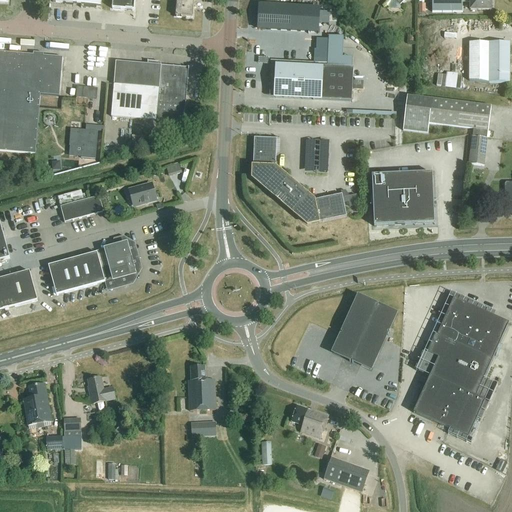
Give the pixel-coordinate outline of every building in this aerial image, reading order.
[(53,0),(53,5),(101,9),(101,0),(53,0)] [(113,0),(113,12),(135,13),(135,0),(113,0)] [(177,0),(176,19),(193,20),(194,0),(177,0)] [(431,0),(432,15),(462,15),(462,5),(470,5),(470,13),(490,13),(490,8),(492,8),(492,4),(490,2),(490,0),(487,0),(431,0)] [(320,10),(260,7),(259,31),(319,34),(320,10)] [(333,19),(332,26),(342,26),(343,10),(326,9),(326,19),(333,19)] [(349,58),(349,38),(337,38),(337,58),(349,58)] [(317,41),(316,66),(328,66),(329,41),(317,41)] [(46,44),(46,49),(71,53),(72,48),(46,44)] [(469,45),(469,65),(469,82),(488,84),(509,84),(509,46),(489,46),(489,45),(469,45)] [(60,98),(63,60),(0,54),(0,153),(35,156),(41,97),(60,98)] [(276,97),(314,99),(314,102),(352,104),(354,70),(316,68),(316,66),(328,67),(328,66),(316,66),(271,63),(270,89),(271,89),(271,87),(277,87),(276,97)] [(148,64),(147,67),(116,65),(111,119),(149,122),(153,65),(148,64)] [(153,65),(149,122),(184,125),(189,71),(160,69),(161,67),(159,65),(153,65)] [(460,74),(440,72),(439,86),(459,88),(460,74)] [(366,91),(367,82),(357,81),(356,90),(366,91)] [(96,101),(98,90),(77,88),(76,99),(96,101)] [(428,135),(429,125),(473,130),(469,166),(484,167),(491,107),(407,97),(403,132),(428,135)] [(95,161),(98,134),(71,132),(69,148),(82,149),(81,161),(95,161)] [(255,140),(253,180),(308,226),(347,218),(344,204),(348,203),(349,208),(357,206),(356,202),(358,201),(357,196),(343,199),(343,196),(342,196),(333,198),(314,202),(276,170),(276,165),(277,142),(277,141),(255,140)] [(332,142),(308,141),(307,173),(331,173),(332,142)] [(170,175),(184,172),(182,163),(168,166),(170,175)] [(433,175),(413,176),(372,178),(375,228),(405,227),(405,224),(435,222),(433,175)] [(155,202),(156,200),(152,187),(150,186),(130,191),(134,206),(136,207),(155,202)] [(79,200),(86,198),(84,190),(60,197),(62,205),(74,201),(74,203),(80,202),(79,200)] [(91,200),(95,216),(104,213),(100,197),(91,200)] [(65,224),(95,216),(91,200),(61,208),(65,224)] [(0,225),(0,261),(9,259),(0,225)] [(128,277),(132,268),(126,246),(120,243),(116,249),(97,254),(49,267),(57,296),(105,283),(128,277)] [(0,280),(0,311),(38,302),(30,272),(0,280)] [(452,294),(442,317),(447,319),(443,328),(497,353),(510,325),(491,316),(493,312),(452,294)] [(360,299),(335,355),(372,372),(397,316),(360,299)] [(432,376),(478,397),(497,353),(443,328),(438,337),(437,337),(429,355),(439,360),(432,376)] [(191,410),(216,409),(215,381),(207,381),(206,369),(192,369),(193,382),(190,382),(191,410)] [(467,444),(489,401),(478,397),(432,376),(415,415),(451,432),(449,436),(467,444)] [(112,387),(102,389),(100,379),(88,381),(90,388),(88,388),(92,405),(105,402),(115,399),(112,387)] [(52,423),(45,385),(29,388),(31,399),(24,401),(28,427),(37,426),(38,430),(45,428),(44,424),(52,423)] [(322,441),(330,417),(312,410),(312,411),(298,406),(293,422),(303,425),(301,434),(322,441)] [(256,422),(256,414),(239,415),(239,424),(248,424),(248,422),(256,422)] [(82,422),(65,422),(65,441),(82,441),(82,422)] [(215,423),(191,424),(192,439),(216,438),(215,423)] [(120,427),(115,434),(121,438),(126,431),(120,427)] [(62,437),(46,438),(46,452),(62,451),(63,451),(63,444),(62,437)] [(318,445),(314,457),(322,460),(326,447),(318,445)] [(74,450),(65,451),(65,467),(75,466),(74,450)] [(365,493),(373,471),(334,457),(326,480),(365,493)] [(501,460),(496,470),(502,473),(507,463),(501,460)] [(109,465),(108,481),(118,481),(119,471),(116,471),(116,465),(109,465)] [(325,490),(324,497),(334,499),(335,492),(325,490)]
